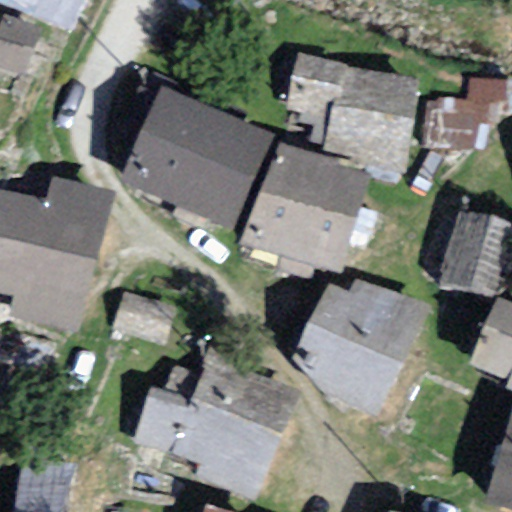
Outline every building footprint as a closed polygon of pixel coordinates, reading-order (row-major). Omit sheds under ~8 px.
[(75,0),(0,0),(0,1),(66,26),(75,0)] [(40,29),(6,16),(0,31),(0,56),(26,66),(40,29)] [(422,86),(306,52),(281,124),(407,180),(423,130),(422,95),(422,86)] [(266,116),(148,66),(114,145),(141,157),(125,195),(244,247),(283,156),(254,144),(266,116)] [(466,94),(422,95),(423,130),(425,149),(477,158),(487,103),(511,105),(511,68),(466,67),(466,94)] [(378,196),(283,156),(244,247),(343,285),(378,196)] [(115,206),(56,187),(50,214),(0,195),(0,293),(83,329),(108,283),(115,206)] [(506,231),(438,208),(413,282),(482,305),(506,231)] [(430,317),(357,282),(348,301),(329,292),(288,377),(381,421),(430,317)] [(182,313),(127,297),(112,348),(167,364),(182,313)] [(511,313),(485,302),(462,358),(511,378),(511,313)] [(52,341),(0,326),(0,412),(29,421),(52,341)] [(226,355),(202,347),(192,376),(157,364),(154,374),(132,367),(104,450),(168,472),(164,485),(244,511),(249,511),(285,406),(217,383),(226,355)] [(511,511),(511,411),(506,410),(480,506),(500,511),(511,511)] [(71,511),(72,476),(15,475),(14,511),(71,511)]
